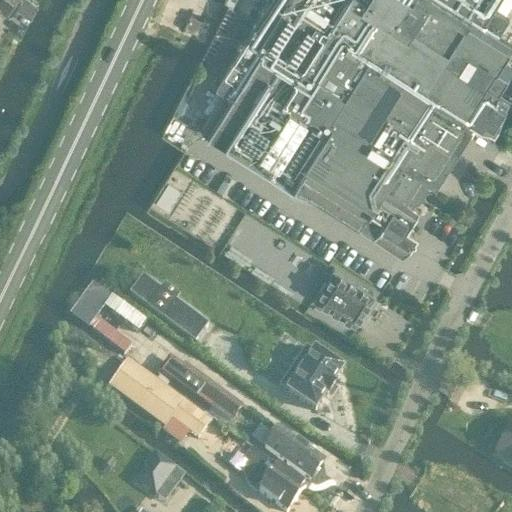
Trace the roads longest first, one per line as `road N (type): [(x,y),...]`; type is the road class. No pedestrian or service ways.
road 1 (unclassified): [(364,511),(511,208)]
road 2 (primary): [(0,298),(140,0)]
